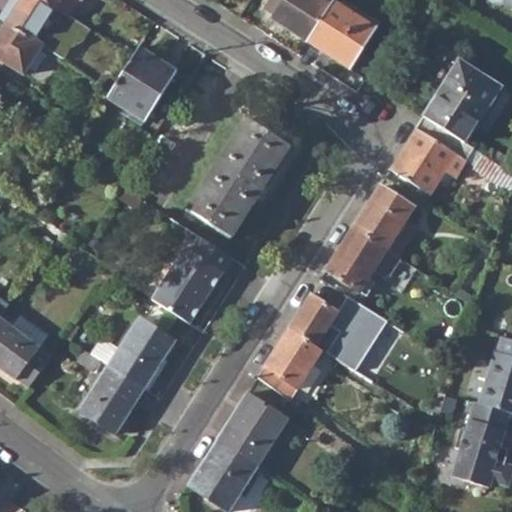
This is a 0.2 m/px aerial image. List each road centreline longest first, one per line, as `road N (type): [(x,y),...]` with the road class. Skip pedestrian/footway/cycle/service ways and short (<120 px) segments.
road 1 (residential): [(166,0),(340,109),(363,161),(133,511)]
road 2 (residential): [(0,436),(101,511)]
